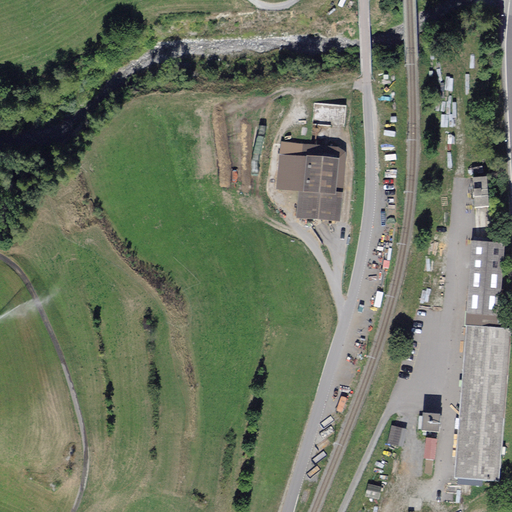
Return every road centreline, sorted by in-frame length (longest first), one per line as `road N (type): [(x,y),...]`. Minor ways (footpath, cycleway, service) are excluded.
road 1 (tertiary): [(287,511),(367,222),(362,0)]
road 2 (track): [(0,257),(35,297),(77,411),(86,454),(72,511)]
